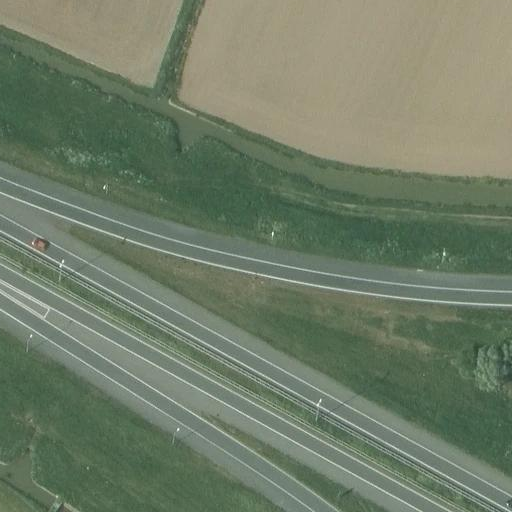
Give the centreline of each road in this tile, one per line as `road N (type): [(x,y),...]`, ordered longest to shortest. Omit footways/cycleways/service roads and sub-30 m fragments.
road 1 (motorway): [(511,505),(0,223)]
road 2 (motorway): [(511,299),(458,299),(238,264),(127,234),(0,185)]
road 3 (motorway): [(0,273),(434,511)]
road 4 (motorway): [(0,301),(324,511)]
